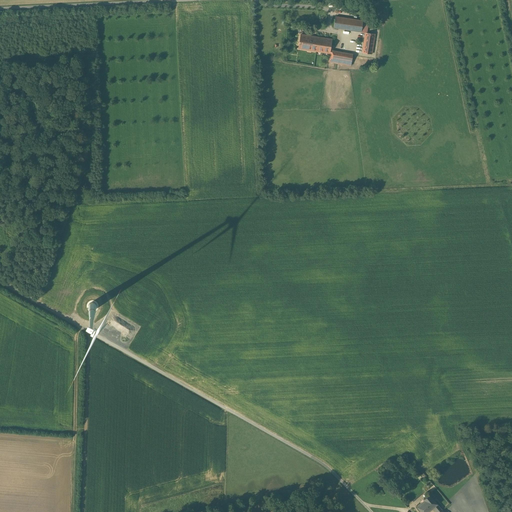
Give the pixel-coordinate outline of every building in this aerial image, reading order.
[(363,21),(335,17),(333,28),(361,32),(363,21)] [(374,35),(365,33),(362,52),(371,54),(374,35)] [(329,53),(330,50),(332,40),(301,35),(299,48),(329,53)] [(330,50),(329,53),(328,61),(351,65),(352,54),(330,50)] [(421,511),(426,511),(432,508),(437,504),(429,495),(423,499),(424,500),(417,506),(421,511)]
